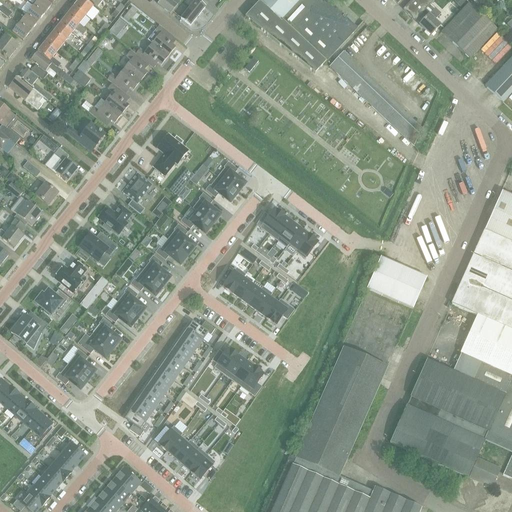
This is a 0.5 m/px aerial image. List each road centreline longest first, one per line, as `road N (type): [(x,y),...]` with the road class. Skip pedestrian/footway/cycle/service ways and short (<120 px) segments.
road 1 (unclassified): [(510,137),(369,450),(382,476),(451,511)]
road 2 (residential): [(0,299),(161,97)]
road 3 (unclassified): [(366,0),(510,137)]
road 4 (residential): [(83,416),(187,285)]
road 5 (residential): [(270,182),(161,97)]
road 6 (residential): [(297,366),(187,285)]
road 7 (residential): [(187,285),(270,182)]
